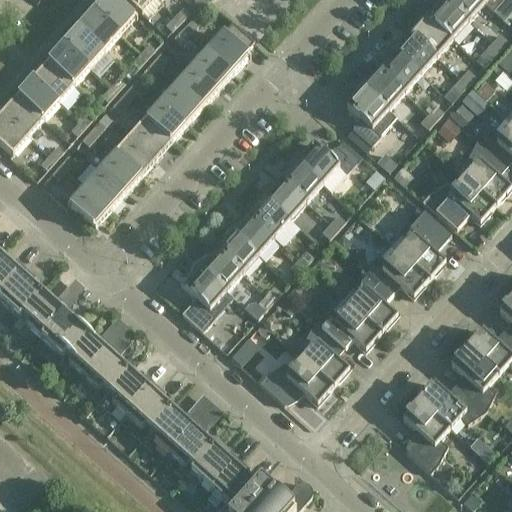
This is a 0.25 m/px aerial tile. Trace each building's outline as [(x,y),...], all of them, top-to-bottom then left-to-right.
[(136,22),(112,0),(107,0),(94,15),(120,39),(136,22)] [(156,0),(155,0),(121,0),(140,17),(156,0)] [(210,6),(206,0),(202,0),(195,5),(199,12),(210,6)] [(485,8),(476,0),(446,0),(444,3),(469,26),(485,8)] [(476,0),(485,8),(494,15),(507,0),(476,0)] [(469,26),(444,3),(438,9),(434,5),(423,12),(420,15),(453,44),(469,26)] [(179,26),(190,17),(184,11),(174,20),(179,26)] [(120,39),(94,15),(78,32),(105,56),(120,39)] [(453,44),(420,15),(418,18),(413,30),(417,33),(412,39),(437,61),(453,44)] [(179,26),(174,20),(165,27),(171,33),(179,26)] [(182,31),(188,38),(197,31),(192,24),(182,31)] [(233,27),(223,38),(223,37),(207,55),(233,79),(249,61),(245,57),(254,47),(233,27)] [(182,31),(172,40),(177,47),(188,38),(182,31)] [(105,56),(78,32),(63,49),(90,73),(105,56)] [(500,54),(509,44),(501,37),(492,47),(500,54)] [(437,61),(412,39),(406,45),(402,41),(391,47),(388,50),(421,79),(437,61)] [(145,61),(153,52),(146,46),(138,55),(145,61)] [(500,54),(492,47),(485,55),(493,61),(500,54)] [(90,73),(63,49),(48,66),(74,90),(90,73)] [(421,79),(388,50),(386,53),(380,65),(384,69),(379,74),(405,97),(421,79)] [(145,61),(138,55),(130,65),(137,71),(145,61)] [(233,79),(207,55),(192,72),(218,96),(233,79)] [(149,65),(156,71),(164,61),(157,56),(149,65)] [(511,70),(503,63),(498,68),(507,76),(511,70)] [(149,65),(141,75),(147,80),(156,71),(149,65)] [(74,90),(48,66),(33,83),(59,107),(74,90)] [(507,76),(498,68),(493,74),(502,82),(507,76)] [(218,96),(192,72),(176,89),(203,113),(218,96)] [(468,89),(476,80),(469,73),(460,82),(468,89)] [(405,97),(379,74),(374,80),(370,77),(359,83),(356,86),(388,115),(405,97)] [(123,86),(116,81),(108,90),(115,96),(123,86)] [(468,89),(460,82),(453,90),(461,97),(468,89)] [(59,107),(33,83),(17,100),(44,124),(59,107)] [(388,115),(356,86),(354,89),(348,101),(352,105),(346,111),(361,124),(352,134),(372,151),(397,123),(388,115)] [(203,113),(176,89),(161,106),(187,130),(203,113)] [(115,96),(108,90),(100,100),(107,105),(115,96)] [(134,96),(127,90),(119,99),(126,105),(134,96)] [(473,91),(438,134),(453,146),(488,103),(473,91)] [(126,105),(119,99),(111,109),(118,115),(126,105)] [(44,124),(17,100),(2,117),(29,141),(44,124)] [(161,106),(146,123),(172,147),(187,130),(161,106)] [(436,125),(444,116),(437,109),(428,118),(436,125)] [(78,125),(85,130),(93,121),(87,115),(78,125)] [(29,141),(2,117),(0,119),(0,147),(13,159),(29,141)] [(436,125),(428,118),(421,126),(428,133),(436,125)] [(146,123),(130,140),(157,164),(172,147),(146,123)] [(70,134),(77,140),(85,130),(78,125),(70,134)] [(104,130),(98,125),(89,134),(96,140),(104,130)] [(479,145),(478,146),(502,168),(509,159),(511,161),(511,129),(502,141),(495,134),(479,145)] [(96,140),(89,134),(81,144),(88,149),(96,140)] [(130,140),(115,157),(142,181),(157,164),(130,140)] [(502,168),(478,146),(477,147),(467,165),(474,172),(464,182),(496,211),(511,193),(493,177),(502,168)] [(304,151),(293,158),(290,160),(323,189),(339,171),(347,178),(357,168),(356,167),(361,162),(356,157),(351,163),(337,151),(329,160),(314,147),(308,154),(304,151)] [(55,165),(64,155),(57,149),(48,159),(55,165)] [(115,157),(100,174),(126,198),(142,181),(115,157)] [(55,165),(48,159),(40,168),(47,174),(55,165)] [(59,169),(66,175),(74,165),(68,159),(59,169)] [(323,189),(290,160),(288,164),(283,175),(287,179),(282,184),(307,207),(323,189)] [(59,169),(51,178),(58,184),(66,175),(59,169)] [(394,180),(404,189),(412,180),(403,171),(394,180)] [(126,198),(100,174),(84,191),(111,215),(126,198)] [(479,229),(496,211),(464,182),(454,194),(446,187),(428,199),(453,222),(461,212),(479,229)] [(307,207),(282,184),(276,190),(272,187),(262,194),(259,196),(291,224),(307,207)] [(95,233),(111,215),(84,191),(69,209),(95,233)] [(291,224),(259,196),(256,200),(251,211),(255,215),(250,220),(274,242),(291,224)] [(407,245),(398,256),(429,284),(445,266),(427,250),(442,234),(417,212),(410,220),(400,239),(407,245)] [(338,234),(346,225),(338,218),(330,227),(338,234)] [(274,242),(250,220),(245,226),(241,222),(229,229),(226,231),(258,260),(274,242)] [(338,234),(330,227),(322,236),(330,243),(338,234)] [(258,260),(226,231),(224,235),(218,246),(222,250),(217,256),(242,278),(258,260)] [(305,270),(314,261),(306,254),(298,263),(305,270)] [(242,278),(217,256),(212,261),(208,258),(197,265),(194,267),(226,296),(242,278)] [(364,272),(362,274),(386,295),(395,286),(413,302),(429,284),(398,256),(388,267),(380,261),(364,272)] [(10,269),(0,259),(0,300),(26,272),(15,263),(10,269)] [(305,270),(298,263),(290,271),(298,278),(305,270)] [(226,296),(194,267),(192,271),(187,282),(190,286),(185,292),(199,305),(190,315),(210,332),(219,322),(210,314),(226,296)] [(36,281),(26,272),(0,300),(0,304),(11,315),(7,319),(4,316),(1,319),(13,330),(42,297),(30,287),(36,281)] [(386,295),(362,274),(352,292),(359,299),(349,310),(381,338),(397,321),(378,304),(386,295)] [(72,306),(86,288),(74,280),(61,298),(72,306)] [(273,306),(282,297),(274,290),(265,299),(273,306)] [(53,307),(42,297),(13,330),(24,340),(27,337),(24,334),(27,329),(41,342),(69,311),(58,301),(53,307)] [(273,306),(265,299),(258,307),(266,314),(273,306)] [(511,300),(498,316),(511,327),(511,337),(509,341),(511,344),(511,300)] [(287,304),(282,310),(290,318),(296,312),(287,304)] [(332,314),(315,327),(339,348),(346,340),(365,356),(381,338),(349,310),(339,321),(332,314)] [(79,320),(69,311),(41,342),(54,353),(50,357),(47,354),(44,358),(56,368),(85,336),(73,325),(79,320)] [(123,354),(138,336),(118,320),(103,338),(123,354)] [(339,348),(315,327),(314,327),(304,346),(311,353),(302,363),(334,391),(349,374),(330,358),(339,348)] [(264,331),(259,336),(268,344),(273,339),(264,331)] [(482,333),(466,351),(498,380),(508,369),(511,372),(511,344),(509,341),(501,350),(482,333)] [(96,346),(85,336),(56,368),(67,378),(70,375),(67,372),(70,368),(84,380),(111,349),(101,340),(96,346)] [(227,357),(233,351),(227,346),(221,352),(227,357)] [(121,358),(111,349),(84,380),(97,392),(93,396),(90,393),(87,396),(99,407),(128,374),(116,364),(121,358)] [(498,380),(466,351),(450,369),(469,386),(461,395),(485,417),(487,415),(496,397),(488,391),(498,380)] [(267,379),(259,388),(284,410),(299,393),(317,410),(334,391),(302,363),(291,375),(284,368),(267,379)] [(139,384),(128,374),(99,407),(110,417),(113,414),(109,411),(113,406),(127,419),(154,388),(144,378),(139,384)] [(434,387),(418,405),(450,433),(460,422),(467,429),(485,417),(461,395),(453,404),(434,387)] [(164,396),(154,388),(127,419),(140,430),(136,434),(132,431),(129,434),(142,445),(171,413),(159,402),(164,396)] [(188,414),(208,432),(224,415),(205,397),(188,414)] [(450,433),(418,405),(402,423),(421,440),(406,456),(430,478),(438,470),(447,451),(440,444),(450,433)] [(181,423),(171,413),(142,445),(153,455),(156,452),(152,449),(156,445),(170,457),(198,426),(187,417),(181,423)] [(207,435),(198,426),(170,457),(182,469),(179,473),(175,470),(172,473),(185,484),(214,452),(202,441),(207,435)] [(224,461),(214,452),(185,484),(196,494),(199,491),(195,487),(199,483),(213,496),(241,465),(229,455),(224,461)] [(250,473),(241,465),(213,496),(225,507),(221,511),(218,508),(215,511),(236,511),(262,484),(260,483),(255,489),(245,479),(250,473)] [(506,466),(502,467),(499,470),(498,473),(499,477),(502,480),(506,480),(510,479),(511,475),(511,471),(510,468),(506,466)] [(284,503),(262,484),(236,511),(302,511),(311,502),(312,499),(312,496),(311,493),(304,488),(301,487),(299,488),(296,490),(284,503)] [(472,501),(465,508),(469,511),(472,511),(478,506),(472,501)]
